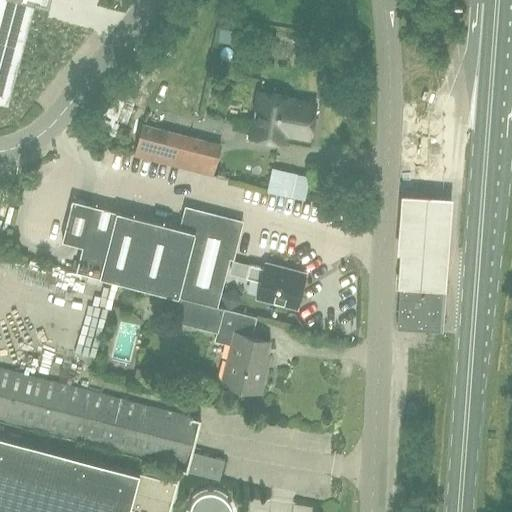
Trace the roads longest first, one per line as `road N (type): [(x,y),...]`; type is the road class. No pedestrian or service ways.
road 1 (unclassified): [(372,511),(390,122),(383,0)]
road 2 (primary): [(502,0),(475,315)]
road 3 (tertiary): [(155,0),(39,137),(0,152)]
road 4 (primary): [(459,511),(475,315)]
